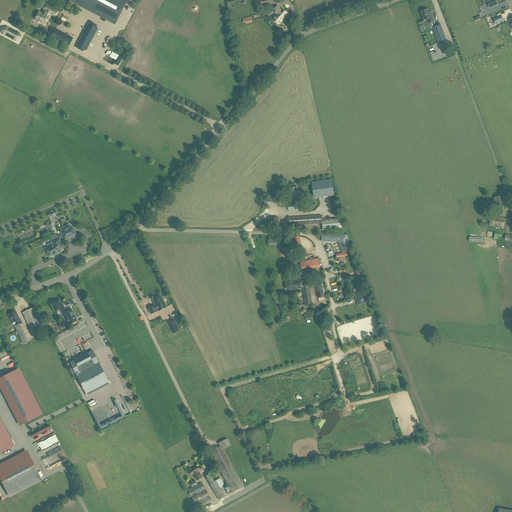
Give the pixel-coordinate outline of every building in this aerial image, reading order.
[(127,0),(69,0),(115,24),(128,0),(127,0)] [(491,0),(492,0),(487,2),(490,8),(497,5),(495,0),(491,0)] [(39,12),(35,20),(36,20),(35,21),(39,23),(39,22),(45,25),(50,14),(55,17),(58,11),(46,5),(42,13),(39,12)] [(278,7),(274,11),(278,15),(276,17),(281,21),(288,14),(283,9),(282,10),(278,7)] [(428,10),(421,12),(424,20),(427,19),(429,23),(434,21),(431,13),(429,14),(428,10)] [(501,16),(493,19),(495,24),(504,21),(501,16)] [(103,46),(110,34),(109,34),(109,35),(98,29),(87,24),(88,23),(87,22),(81,35),(76,45),(74,48),(74,49),(74,48),(96,59),(95,60),(96,60),(98,56),(103,46)] [(441,25),(433,28),(439,44),(447,41),(441,25)] [(20,37),(19,33),(7,27),(3,28),(1,30),(3,34),(15,41),(19,40),(20,37)] [(72,39),(58,32),(55,30),(53,34),(50,40),(53,41),(67,49),(70,43),(72,39)] [(332,180),(312,183),(314,197),(334,194),(332,180)] [(297,187),(289,188),(291,198),(299,197),(297,187)] [(503,196),(494,197),(496,210),(504,209),(503,196)] [(302,202),(288,205),(288,211),(303,209),(302,202)] [(322,215),(289,217),(290,226),(322,224),(322,221),(322,215)] [(493,216),(489,226),(503,229),(506,219),(493,216)] [(279,217),(268,218),(270,230),(280,229),(279,217)] [(322,221),(322,224),(323,230),(344,228),(343,218),(322,221)] [(80,220),(72,223),(81,249),(92,246),(86,229),(84,229),(80,220)] [(59,239),(59,238),(63,236),(64,239),(75,234),(72,227),(70,228),(69,225),(62,228),(63,231),(61,232),(62,235),(57,237),(56,235),(52,236),(53,239),(50,240),(52,243),(48,244),(50,249),(49,250),(47,251),(48,252),(48,253),(48,255),(49,255),(50,256),(53,255),(54,256),(57,254),(57,253),(60,252),(59,249),(63,248),(60,242),(60,241),(60,239),(59,239)] [(352,250),(347,235),(322,235),(322,242),(339,242),(343,254),(352,250)] [(291,281),(286,282),(287,290),(291,289),(291,290),(302,288),(303,288),(303,286),(302,279),(296,280),(295,276),(290,277),(291,281)] [(325,298),(322,283),(315,284),(318,299),(325,298)] [(366,291),(354,295),(358,306),(369,303),(366,291)] [(156,305),(149,309),(151,314),(158,311),(159,311),(167,307),(161,296),(153,300),(156,305)] [(59,301),(52,305),(55,311),(60,309),(68,325),(77,320),(72,309),(66,312),(62,303),(60,304),(59,301)] [(89,302),(85,305),(89,314),(93,312),(89,302)] [(34,307),(22,313),(31,331),(43,326),(34,307)] [(16,312),(10,315),(13,323),(16,322),(17,325),(15,326),(24,344),(28,342),(20,324),(22,323),(20,319),(19,319),(16,312)] [(344,345),(382,335),(377,316),(339,326),(344,345)] [(178,328),(174,320),(169,323),(172,331),(178,328)] [(93,351),(71,363),(86,393),(108,382),(93,351)] [(18,370),(0,379),(9,397),(27,388),(18,370)] [(0,452),(13,446),(0,420),(0,452)] [(220,446),(211,451),(230,489),(226,491),(228,494),(244,486),(224,449),(231,445),(228,438),(219,443),(220,446)] [(39,477),(33,464),(2,480),(8,493),(39,477)] [(197,466),(189,472),(191,476),(193,475),(196,480),(202,477),(198,471),(199,470),(200,471),(203,470),(201,467),(198,468),(197,466)] [(206,476),(206,478),(209,484),(219,500),(224,497),(219,490),(225,486),(220,478),(211,483),(214,481),(212,477),(214,476),(215,478),(219,476),(216,470),(212,472),(213,474),(210,475),(209,474),(206,476)] [(201,483),(188,490),(195,504),(193,505),(196,511),(213,502),(209,495),(202,483),(201,483)]
